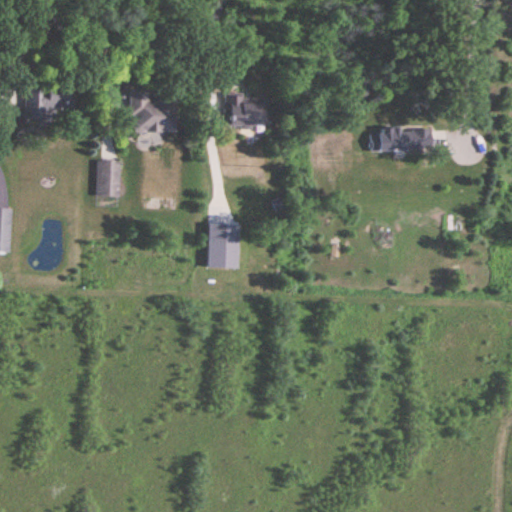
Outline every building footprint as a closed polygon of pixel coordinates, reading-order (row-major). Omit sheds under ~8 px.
[(24,119),(68,119),(68,89),(24,89),(24,119)] [(149,92),(129,92),(129,117),(132,117),(131,132),(174,134),(175,103),(149,102),(149,92)] [(267,97),(229,96),(229,128),(267,128),(267,97)] [(430,130),(369,132),(370,153),(431,152),(430,130)] [(0,208),(0,165),(0,154),(0,153),(0,253),(9,254),(10,209),(0,208)] [(119,197),(120,162),(97,162),(97,197),(119,197)]
